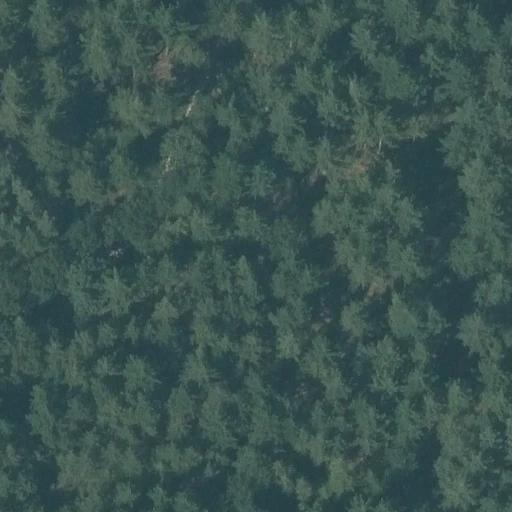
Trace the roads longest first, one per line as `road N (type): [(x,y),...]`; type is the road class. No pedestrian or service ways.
road 1 (track): [(433,511),(370,359),(203,65)]
road 2 (track): [(0,302),(141,210),(164,183),(203,65)]
